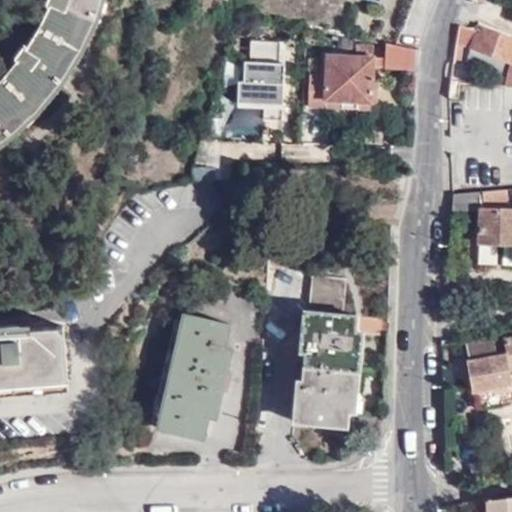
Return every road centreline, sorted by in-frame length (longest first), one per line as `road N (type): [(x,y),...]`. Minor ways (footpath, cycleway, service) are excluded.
road 1 (residential): [(412,487),(416,237),(430,79),(449,0)]
road 2 (residential): [(412,487),(72,496),(0,510)]
